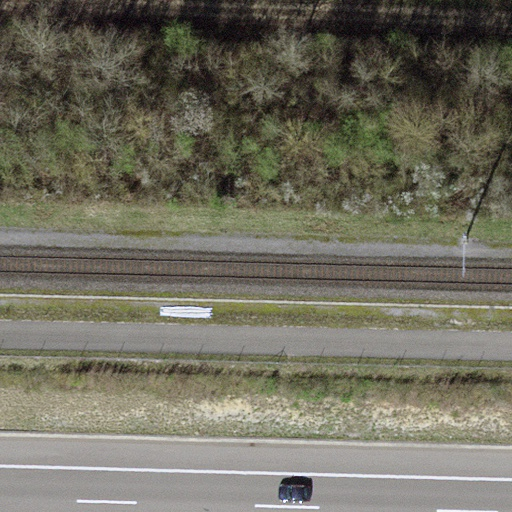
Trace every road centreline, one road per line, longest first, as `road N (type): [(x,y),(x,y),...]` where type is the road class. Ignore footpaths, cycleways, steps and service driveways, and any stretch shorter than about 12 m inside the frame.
road 1 (track): [(511,27),(0,8)]
road 2 (motorway): [(461,511),(0,500)]
